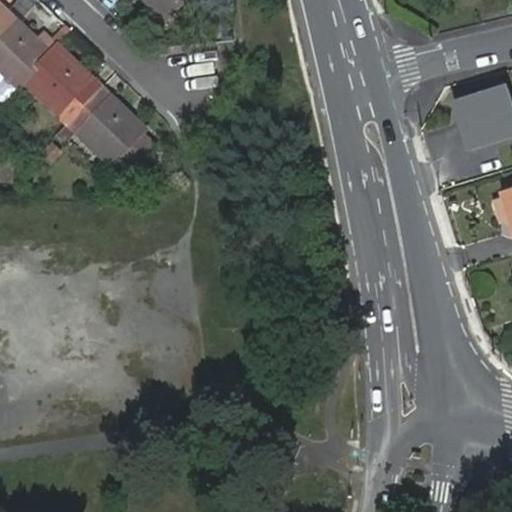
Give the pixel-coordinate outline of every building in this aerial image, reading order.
[(144,0),(164,20),(183,0),(144,0)] [(35,39),(6,12),(0,18),(0,75),(15,89),(21,82),(50,53),(35,39)] [(42,32),(35,39),(50,53),(56,46),(57,46),(42,32)] [(81,109),(100,88),(56,46),(50,53),(21,82),(55,115),(71,98),(81,109)] [(458,105),(470,148),(511,134),(511,96),(510,90),(493,95),(491,86),(475,91),(477,100),(458,105)] [(144,131),(100,88),(81,109),(91,118),(77,133),(76,134),(110,167),(122,154),(136,168),(154,149),(140,135),(144,131)] [(81,109),(67,123),(77,133),(91,118),(81,109)] [(502,225),(511,221),(511,218),(504,193),(493,197),(502,225)]
